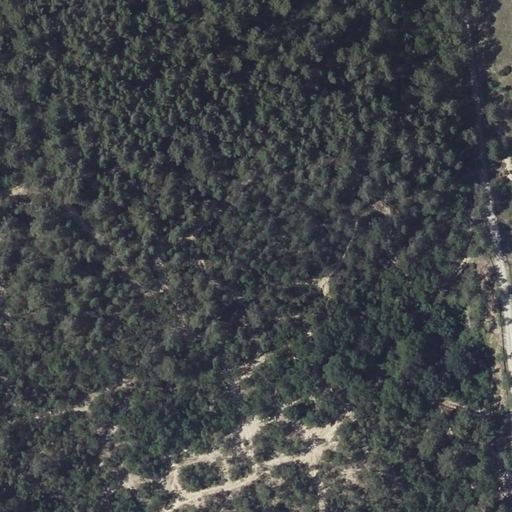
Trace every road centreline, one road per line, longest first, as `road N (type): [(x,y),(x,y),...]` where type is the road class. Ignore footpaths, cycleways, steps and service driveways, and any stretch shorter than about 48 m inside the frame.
road 1 (track): [(0,191),(29,186),(62,198),(133,284),(144,286),(161,273),(154,242),(186,235),(253,170),(277,154),(324,157)]
road 2 (track): [(460,0),(511,379)]
road 3 (track): [(234,291),(255,362),(225,368),(212,333),(184,333),(179,307),(155,283)]
road 4 (track): [(248,177),(281,231),(241,286),(214,285),(186,235)]
road 5 (track): [(160,511),(277,458),(308,463),(321,511)]
road 6 (track): [(184,0),(277,154)]
